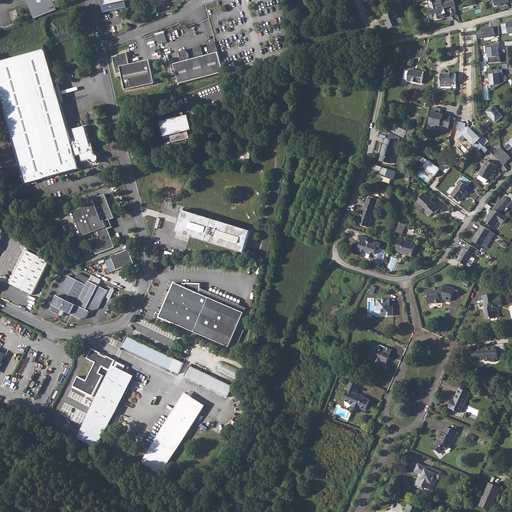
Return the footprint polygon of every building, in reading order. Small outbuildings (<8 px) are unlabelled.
[(59,0),(28,0),(35,18),(57,10),(54,2),(59,0)] [(100,0),(103,12),(126,7),(124,0),(100,0)] [(441,0),(430,3),(431,7),(429,8),(430,13),(433,12),(433,13),(445,9),(444,7),(441,0)] [(445,9),(433,13),(435,19),(442,17),(442,16),(444,15),(444,13),(446,13),(445,9)] [(395,10),(383,14),(385,18),(384,19),(386,24),(387,24),(389,29),(394,27),(396,27),(400,26),(395,15),(397,14),(395,10)] [(511,21),(502,23),(503,34),(511,32),(511,21)] [(485,38),(497,35),(494,26),(477,31),(478,39),(484,37),(485,38)] [(159,45),(168,42),(165,32),(156,35),(159,45)] [(187,49),(180,52),(182,62),(174,64),(180,84),(224,72),(218,52),(216,41),(209,45),(211,54),(204,56),(201,45),(194,49),(197,58),(189,60),(187,49)] [(499,46),(488,46),(489,63),(500,62),(500,56),(499,56),(499,46)] [(46,49),(0,61),(0,91),(14,142),(26,184),(80,169),(79,167),(81,166),(83,162),(90,160),(91,162),(95,163),(99,160),(99,156),(96,153),(94,146),(92,147),(86,126),(74,129),(77,141),(72,142),(67,122),(46,49)] [(118,56),(113,57),(117,74),(122,73),(126,90),(155,83),(150,60),(130,64),(128,65),(127,60),(129,60),(127,51),(118,55),(118,56)] [(409,71),(407,70),(406,70),(404,78),(408,79),(407,81),(422,84),(424,72),(410,69),(409,71)] [(500,72),(490,73),(491,84),(501,83),(500,72)] [(456,74),(441,74),(441,87),(446,87),(446,85),(456,85),(456,74)] [(487,112),(496,122),(503,117),(494,106),(487,112)] [(444,113),(432,110),(429,122),(449,128),(452,115),(444,113)] [(189,115),(162,122),(166,136),(171,135),(172,143),(189,139),(187,130),(193,129),(189,115)] [(407,131),(398,127),(397,126),(394,133),(405,137),(406,135),(411,138),(414,130),(409,127),(407,131)] [(423,135),(420,144),(428,147),(431,138),(423,135)] [(384,144),(379,161),(390,164),(394,148),(398,149),(400,143),(387,139),(385,144),(384,144)] [(496,152),(493,155),(503,166),(506,163),(506,162),(505,162),(507,160),(507,161),(511,158),(501,147),(496,152)] [(436,175),(441,169),(429,160),(425,167),(436,175)] [(486,160),(478,175),(488,180),(492,174),(497,166),(486,160)] [(392,179),(394,179),(397,172),(377,164),(375,169),(381,171),(378,178),(391,183),(392,179)] [(468,186),(460,180),(457,183),(458,185),(451,195),(459,201),(467,191),(466,190),(469,186),(468,186)] [(511,192),(506,198),(504,195),(499,200),(500,201),(497,205),(501,209),(504,212),(508,208),(506,207),(511,200),(511,192)] [(420,197),(416,202),(420,205),(426,210),(424,212),(429,217),(434,212),(436,214),(439,210),(441,212),(445,208),(438,202),(436,204),(434,202),(433,203),(431,201),(432,199),(429,196),(428,197),(425,193),(421,197),(422,197),(421,198),(420,197)] [(97,204),(75,213),(84,237),(90,235),(98,256),(117,248),(109,230),(114,228),(111,221),(116,219),(107,195),(95,199),(97,204)] [(381,203),(367,198),(358,224),(368,228),(375,208),(379,209),(381,203)] [(506,217),(492,206),(489,210),(490,211),(488,214),(489,215),(485,220),(494,227),(499,220),(502,223),(506,217)] [(251,231),(183,210),(177,232),(245,253),(251,231)] [(400,223),(397,233),(403,234),(406,225),(400,223)] [(491,231),(481,225),(471,240),(481,246),(486,238),(486,239),(491,231)] [(361,236),(358,243),(361,244),(358,251),(360,252),(359,256),(360,258),(363,259),(365,258),(366,254),(371,256),(372,254),(375,255),(377,250),(379,251),(381,244),(377,242),(376,245),(367,242),(369,238),(361,236)] [(400,253),(406,255),(407,252),(413,254),(416,243),(411,242),(410,243),(410,245),(406,243),(407,242),(400,239),(396,251),(401,252),(400,253)] [(479,250),(467,243),(457,261),(466,266),(466,265),(469,267),(470,267),(475,259),(471,257),(475,251),(478,253),(479,250)] [(49,262),(27,250),(10,284),(32,295),(49,262)] [(129,250),(112,257),(117,270),(132,264),(133,261),(129,250)] [(65,312),(71,315),(86,286),(69,276),(53,308),(54,313),(60,316),(64,314),(65,312)] [(86,286),(71,315),(81,320),(87,318),(90,313),(98,310),(107,291),(88,282),(86,286)] [(182,286),(175,283),(160,317),(230,347),(244,313),(200,294),(201,284),(186,283),(186,285),(183,283),(182,286)] [(442,302),(442,300),(441,299),(444,298),(444,300),(448,300),(449,295),(448,294),(451,286),(445,285),(440,286),(440,287),(426,290),(430,304),(435,303),(435,304),(442,302)] [(494,293),(482,296),(484,304),(485,308),(484,309),(484,312),(486,313),(486,318),(491,317),(491,318),(496,316),(495,310),(494,310),(493,307),(497,306),(497,305),(501,304),(500,300),(501,300),(500,295),(495,296),(494,293)] [(390,300),(378,299),(378,310),(382,310),(382,315),(394,315),(394,306),(390,306),(390,300)] [(183,364),(129,337),(123,347),(176,374),(177,372),(179,373),(183,364)] [(475,353),(474,354),(474,358),(475,358),(475,362),(481,362),(481,360),(487,360),(487,363),(491,362),(492,363),(496,363),(496,360),(502,360),(501,357),(504,357),(505,353),(505,344),(497,345),(497,348),(482,349),(482,350),(475,351),(475,353)] [(373,349),(370,355),(375,358),(375,359),(376,362),(380,363),(379,364),(384,367),(392,350),(380,345),(377,351),(373,349)] [(92,350),(87,359),(95,363),(86,381),(78,377),(73,387),(93,398),(104,375),(99,373),(102,368),(110,372),(115,361),(92,350)] [(126,367),(115,361),(110,372),(94,403),(77,439),(92,447),(96,441),(99,442),(115,414),(132,381),(121,376),(126,367)] [(233,386),(190,365),(184,377),(227,397),(233,386)] [(136,378),(144,382),(147,375),(138,371),(136,378)] [(358,385),(350,382),(347,390),(348,390),(345,397),(360,403),(367,406),(370,400),(357,394),(354,393),(356,390),(358,385)] [(453,401),(452,400),(449,406),(454,408),(454,409),(461,413),(468,398),(471,392),(460,387),(455,399),(453,401)] [(161,475),(205,406),(184,394),(142,463),(161,475)] [(360,403),(345,397),(344,399),(354,403),(353,404),(353,405),(358,408),(360,403)] [(438,441),(437,443),(433,447),(439,454),(443,450),(444,451),(448,447),(449,445),(449,446),(453,437),(455,438),(458,432),(447,427),(444,433),(443,433),(441,437),(440,437),(439,440),(438,441)] [(420,478),(416,486),(422,489),(424,486),(430,488),(435,477),(439,479),(442,473),(429,467),(429,468),(419,464),(415,472),(421,475),(422,476),(421,478),(420,478)] [(500,488),(489,483),(479,506),(489,511),(500,488)]
